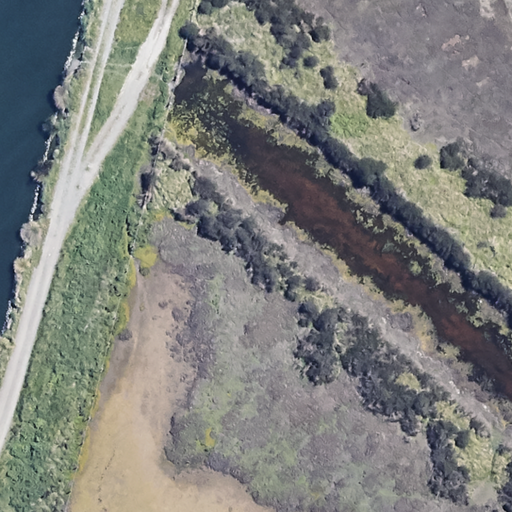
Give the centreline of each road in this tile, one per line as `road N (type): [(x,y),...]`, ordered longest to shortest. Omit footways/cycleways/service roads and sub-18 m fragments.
road 1 (track): [(110,0),(0,401)]
road 2 (track): [(170,0),(133,104),(51,229)]
